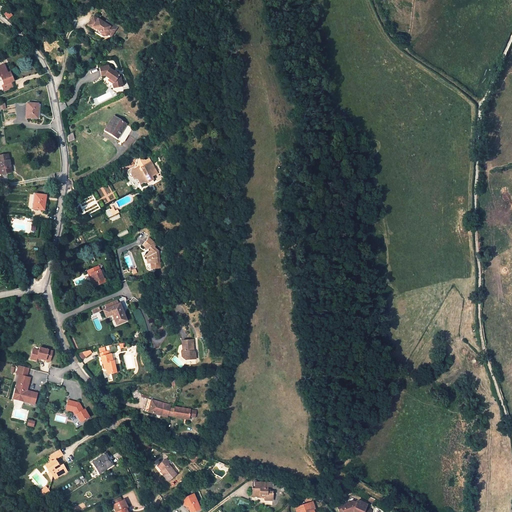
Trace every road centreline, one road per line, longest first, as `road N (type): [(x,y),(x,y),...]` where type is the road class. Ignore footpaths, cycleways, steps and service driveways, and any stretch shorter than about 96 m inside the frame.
road 1 (unclassified): [(511,434),(481,334),(475,222),(481,106),(511,34)]
road 2 (residential): [(43,285),(65,191),(56,101),(30,47),(0,19)]
road 3 (residential): [(154,511),(106,408),(63,343),(43,285)]
